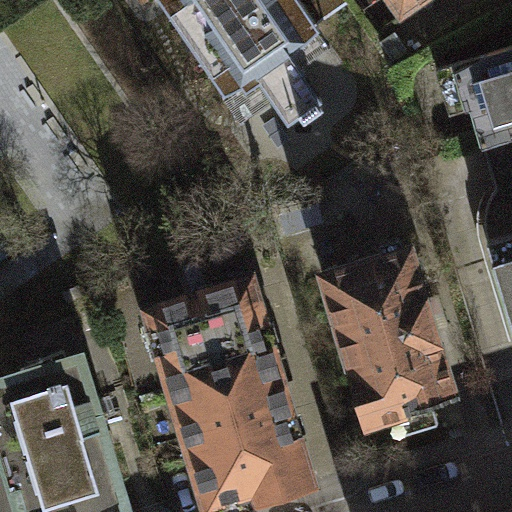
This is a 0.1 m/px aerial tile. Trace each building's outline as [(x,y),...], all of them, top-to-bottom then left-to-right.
[(332,43),(302,0),(175,0),(248,104),(332,43)] [(471,108),(481,145),(511,135),(511,42),(489,50),(453,68),(465,109),(471,108)] [(319,272),(365,420),(455,392),(408,244),(319,272)] [(511,253),(493,259),(511,322),(511,253)] [(211,508),(311,478),(248,274),(148,305),(211,508)] [(122,499),(80,352),(0,376),(0,421),(8,449),(0,452),(0,458),(8,487),(18,486),(26,511),(118,511),(116,501),(122,499)]
